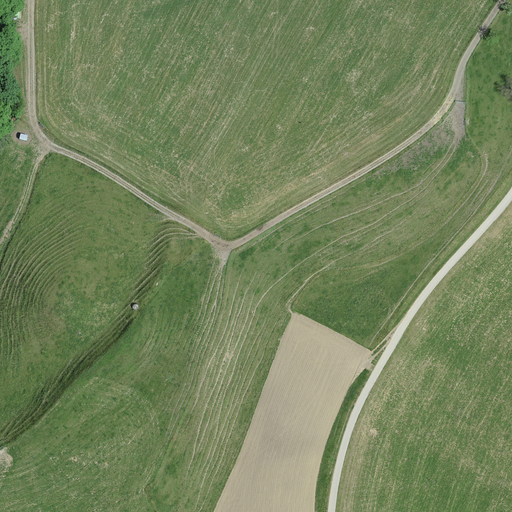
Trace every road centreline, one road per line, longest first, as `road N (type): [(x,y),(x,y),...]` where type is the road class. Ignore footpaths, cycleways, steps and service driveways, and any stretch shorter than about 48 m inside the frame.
road 1 (track): [(502,0),(433,122),(236,244),(216,243),(75,154),(47,145)]
road 2 (residential): [(332,511),(351,416),(402,326),(511,192)]
road 3 (track): [(47,145),(32,114),(32,0)]
